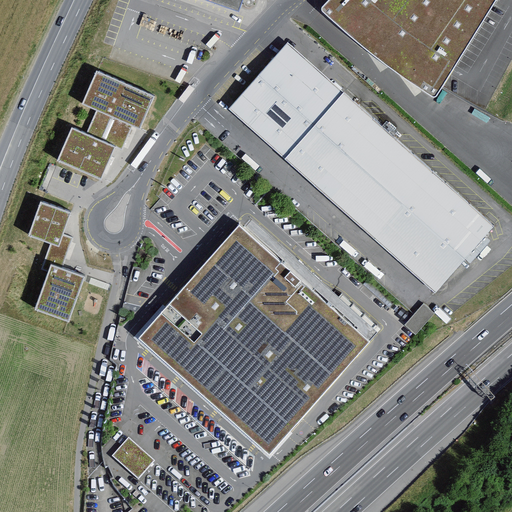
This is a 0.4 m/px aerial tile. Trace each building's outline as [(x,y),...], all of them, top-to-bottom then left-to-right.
[(215,0),(239,8),(242,0),(215,0)] [(331,0),(321,11),(433,99),(443,89),(495,0),(331,0)] [(493,229),(287,44),(227,113),(435,297),(493,229)] [(98,71),(84,106),(97,113),(90,134),(75,127),(58,167),(104,184),(116,152),(124,156),(135,129),(144,135),(156,97),(98,71)] [(76,214),(39,200),(25,237),(54,246),(44,275),(50,274),(39,313),(74,325),(89,291),(90,276),(70,268),(79,242),(67,238),(76,214)] [(372,340),(239,222),(137,337),(272,456),(372,340)] [(404,324),(415,334),(434,312),(423,303),(404,324)]
